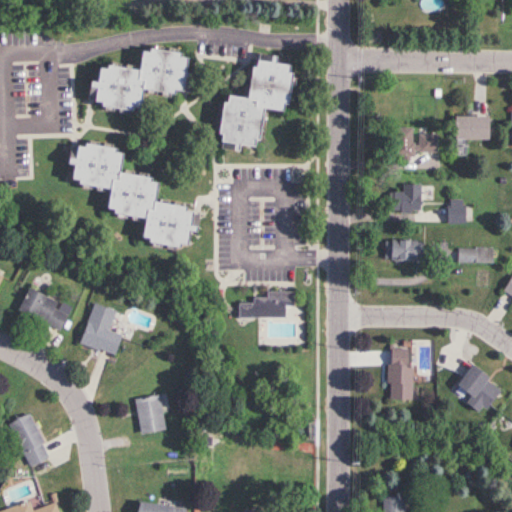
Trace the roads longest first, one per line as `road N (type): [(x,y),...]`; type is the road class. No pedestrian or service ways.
road 1 (tertiary): [(340,511),(339,0)]
road 2 (residential): [(103,511),(78,396),(46,366),(0,341)]
road 3 (residential): [(339,314),(464,317),(511,339)]
road 4 (residential): [(511,60),(338,58)]
